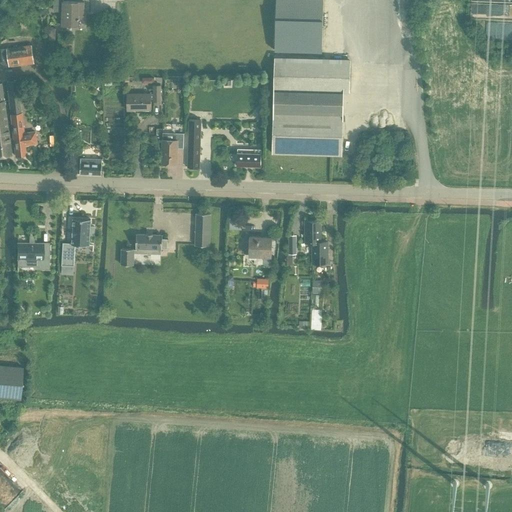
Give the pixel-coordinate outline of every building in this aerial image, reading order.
[(53,0),(53,12),(59,12),(59,14),(62,14),(62,26),(78,26),(78,19),(84,19),(84,2),(63,2),(62,0),(53,0)] [(276,0),(275,51),(321,52),(322,0),(276,0)] [(1,50),(4,68),(34,63),(31,45),(1,50)] [(350,61),(274,59),(272,153),(342,157),(344,92),(349,92),(350,61)] [(24,145),(36,144),(35,132),(23,133),(21,113),(16,81),(6,82),(16,156),(25,155),(24,145)] [(127,110),(150,110),(150,94),(127,94),(127,110)] [(3,101),(0,101),(0,156),(11,155),(3,101)] [(189,120),(187,168),(199,168),(201,120),(189,120)] [(265,125),(259,120),(256,123),(262,129),(265,125)] [(162,164),(177,165),(177,148),(183,148),(183,133),(176,133),(162,133),(162,164)] [(236,166),(260,167),(261,153),(237,153),(236,166)] [(80,173),(101,174),(101,159),(81,158),(80,173)] [(196,213),(195,245),(209,246),(210,214),(196,213)] [(62,265),(74,266),(75,244),(89,245),(89,235),(94,235),(94,227),(90,226),(90,220),(90,219),(73,218),(73,219),(73,227),(72,227),(72,236),(72,243),(67,243),(66,248),(63,248),(62,265)] [(307,243),(312,243),(320,243),(320,242),(320,236),(320,221),(305,221),(305,243),(307,243)] [(121,252),(121,264),(133,265),(134,253),(151,254),(151,249),(160,249),(160,254),(161,254),(161,249),(162,249),(167,249),(167,239),(162,239),(162,235),(159,235),(152,235),(152,234),(146,234),(136,234),(136,248),(137,248),(137,250),(134,250),(134,249),(125,249),(121,248),(121,252)] [(249,236),(248,256),(271,257),(272,237),(249,236)] [(320,243),(312,243),(312,263),(322,263),(327,263),(328,263),(327,243),(327,242),(320,242),(320,243)] [(17,264),(40,264),(40,269),(48,269),(48,255),(48,244),(42,244),(17,243),(17,259),(17,264)] [(322,281),(313,280),(312,293),(322,293),(322,281)] [(257,287),(261,288),(261,290),(268,290),(268,282),(257,281),(257,282),(257,287)] [(312,310),(311,326),(319,326),(320,311),(312,310)] [(0,397),(20,399),(22,367),(0,364),(0,397)]
